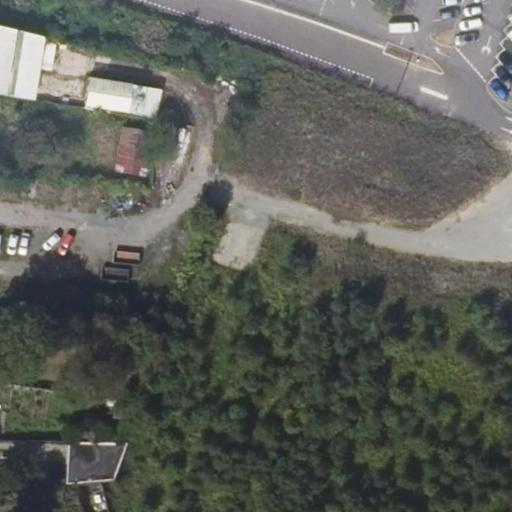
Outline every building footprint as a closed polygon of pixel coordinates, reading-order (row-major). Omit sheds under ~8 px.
[(42,36),(0,25),(0,92),(33,98),(42,36)] [(154,118),(158,91),(88,79),(83,107),(154,118)] [(68,104),(70,93),(53,90),(51,101),(68,104)] [(115,170),(145,172),(147,132),(116,131),(115,170)] [(208,181),(216,137),(186,131),(177,175),(208,181)] [(138,422),(143,404),(118,400),(115,418),(138,422)] [(69,442),(67,486),(82,485),(105,483),(118,482),(122,470),(131,443),(69,442)]
